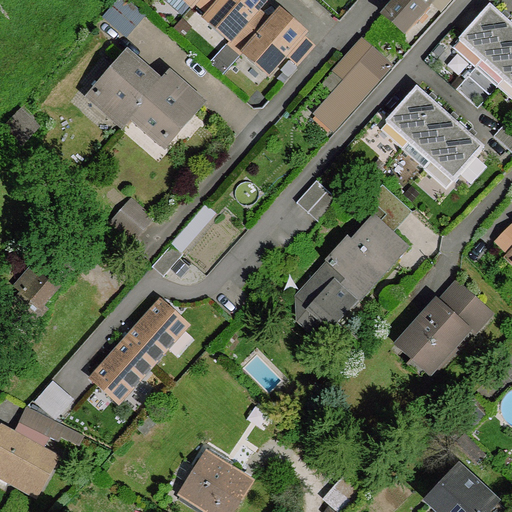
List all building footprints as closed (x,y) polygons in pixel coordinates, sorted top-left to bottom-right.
[(209,0),(187,0),(201,11),(209,0)] [(276,2),(273,0),(229,0),(211,21),(237,45),(276,2)] [(393,0),(382,13),(403,31),(427,3),(429,5),(433,0),(393,0)] [(511,25),(491,7),(460,43),(511,88),(511,25)] [(316,36),(287,12),(249,55),(278,80),(316,36)] [(312,113),(332,130),(390,64),(360,38),(332,70),(343,79),(312,113)] [(139,49),(96,96),(165,158),(208,111),(139,49)] [(487,148),(418,89),(387,125),(456,184),(487,148)] [(42,127),(21,109),(1,132),(22,150),(42,127)] [(317,182),(297,203),(319,223),(339,202),(317,182)] [(381,219),(394,230),(412,210),(382,183),(370,197),(387,212),(381,219)] [(136,197),(118,219),(139,237),(157,215),(136,197)] [(381,219),(373,211),(296,294),(296,320),(310,332),(322,318),(335,331),(411,246),(394,230),(381,219)] [(511,226),(496,241),(511,257),(511,226)] [(59,242),(5,304),(30,325),(84,263),(59,242)] [(457,280),(396,345),(434,380),(494,315),(457,280)] [(189,327),(160,302),(91,383),(121,408),(189,327)] [(58,379),(41,399),(63,417),(80,397),(58,379)] [(1,420),(0,421),(0,478),(42,502),(79,435),(30,408),(18,429),(1,420)] [(234,511),(256,477),(209,448),(179,497),(204,511),(234,511)] [(493,511),(504,501),(462,462),(425,502),(435,511),(493,511)]
